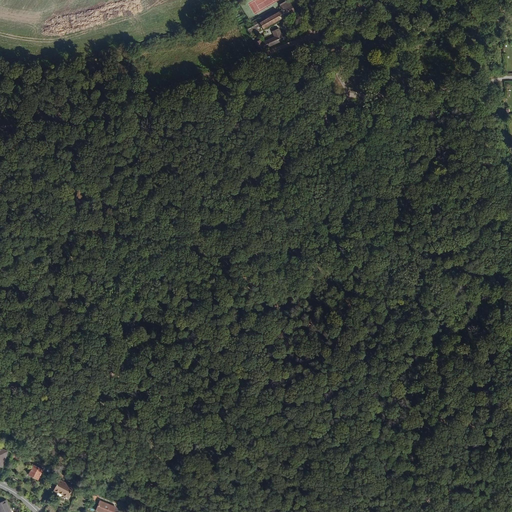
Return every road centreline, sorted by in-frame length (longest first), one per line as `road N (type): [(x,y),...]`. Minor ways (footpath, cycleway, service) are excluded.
road 1 (track): [(459,0),(70,352)]
road 2 (unclassified): [(504,77),(426,100),(0,127)]
road 3 (track): [(70,352),(379,511)]
road 4 (track): [(78,120),(263,55),(383,0)]
